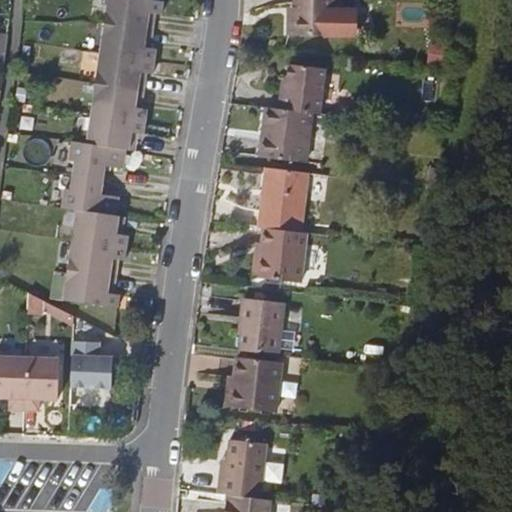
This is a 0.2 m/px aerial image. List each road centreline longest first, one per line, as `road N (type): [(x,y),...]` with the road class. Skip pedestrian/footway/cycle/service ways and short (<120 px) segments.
road 1 (residential): [(224,0),(158,456)]
road 2 (residential): [(158,456),(0,450)]
